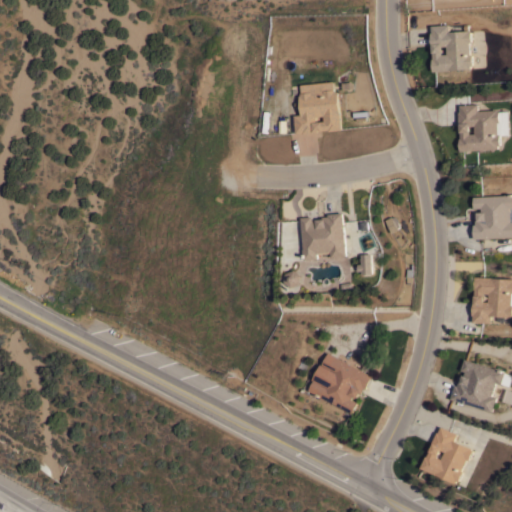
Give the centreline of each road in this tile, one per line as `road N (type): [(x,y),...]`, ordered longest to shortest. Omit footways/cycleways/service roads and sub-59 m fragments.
road 1 (residential): [(365,485),(428,333),(436,254),(429,187),(386,48),(385,0)]
road 2 (primary): [(0,288),(415,511)]
road 3 (residential): [(421,155),(344,174),(256,179)]
